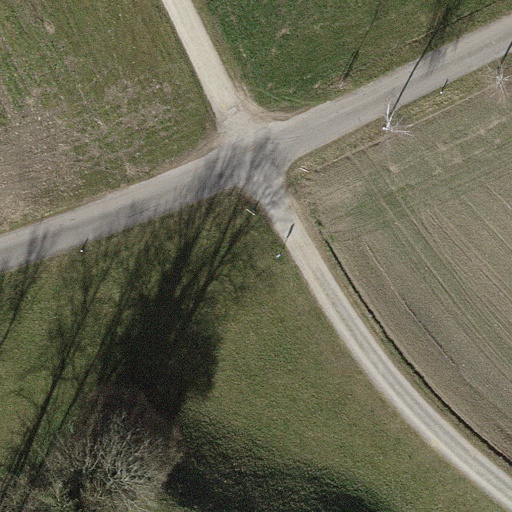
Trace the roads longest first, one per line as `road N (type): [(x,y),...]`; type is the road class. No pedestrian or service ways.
road 1 (track): [(179,0),(295,236),(357,338),(431,426),(511,494)]
road 2 (unclassified): [(511,32),(257,161),(0,255)]
